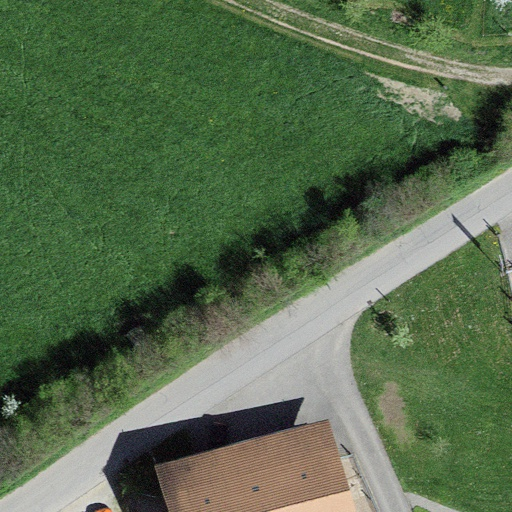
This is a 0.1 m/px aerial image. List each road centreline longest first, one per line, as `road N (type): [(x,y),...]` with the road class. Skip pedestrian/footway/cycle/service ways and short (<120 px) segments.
road 1 (unclassified): [(63,511),(511,199)]
road 2 (track): [(511,75),(419,61),(245,0)]
